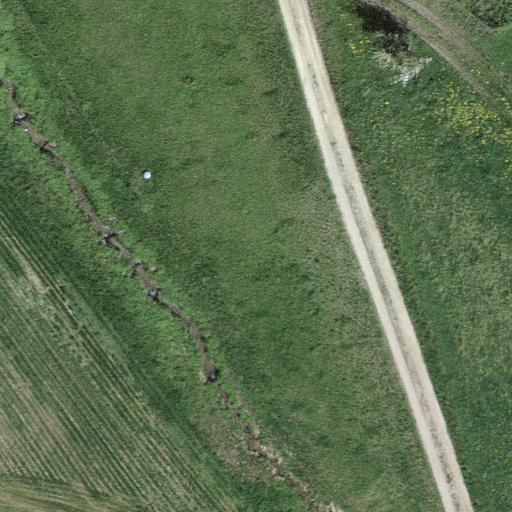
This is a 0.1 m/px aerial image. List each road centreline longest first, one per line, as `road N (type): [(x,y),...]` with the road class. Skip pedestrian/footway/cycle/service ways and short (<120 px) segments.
road 1 (track): [(462,511),(335,164),(292,0)]
road 2 (track): [(395,0),(459,47),(511,104)]
